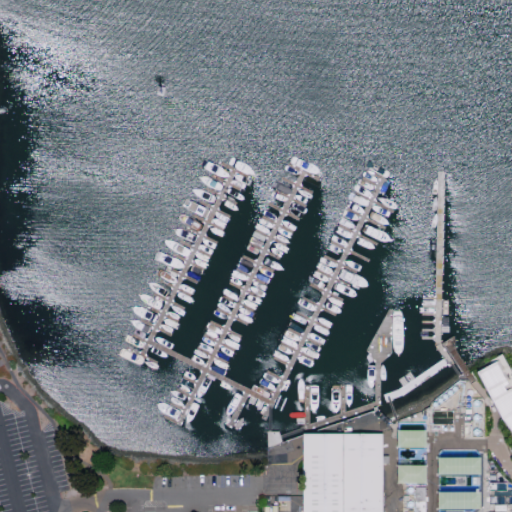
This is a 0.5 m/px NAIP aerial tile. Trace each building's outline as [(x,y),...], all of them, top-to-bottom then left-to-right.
[(471,377),(501,359),(510,377),(511,380),(511,445),(495,419),(489,410),(486,404),(471,377)] [(442,425),(428,424),(427,407),(415,411),(414,424),(424,424),(424,435),(441,434),(442,425)] [(394,447),(424,447),(424,430),(394,430),(394,447)] [(380,437),(379,511),(299,511),(300,499),(300,438),(380,437)] [(478,456),(435,457),(436,474),(479,474),(478,456)] [(395,464),(395,483),(424,483),(424,465),(395,464)] [(425,511),(425,484),(405,485),(405,508),(412,508),(411,511),(425,511)]
